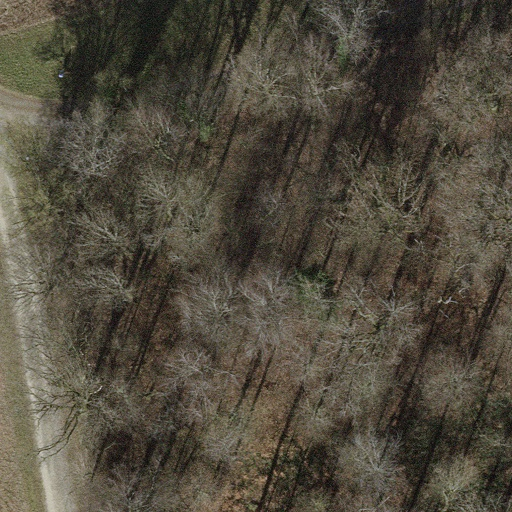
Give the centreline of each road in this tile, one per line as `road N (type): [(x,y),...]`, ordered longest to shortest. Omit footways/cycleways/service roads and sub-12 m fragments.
road 1 (track): [(0,99),(77,122),(451,0)]
road 2 (track): [(0,170),(64,511)]
